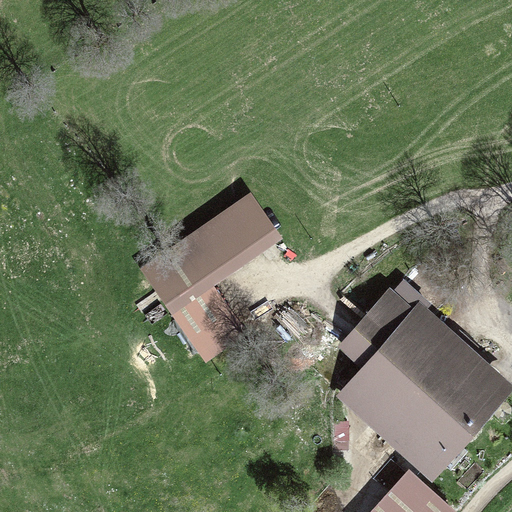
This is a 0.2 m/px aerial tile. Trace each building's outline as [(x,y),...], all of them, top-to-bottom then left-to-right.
[(143,268),(173,314),(214,287),(284,242),(254,196),(143,268)] [(173,314),(208,365),(248,337),(214,287),(173,314)] [(392,295),(342,349),(364,370),(415,316),(392,295)] [(364,370),(340,398),(435,483),(511,397),(511,388),(422,307),(415,316),(364,370)] [(452,511),(411,476),(379,511),(452,511)]
